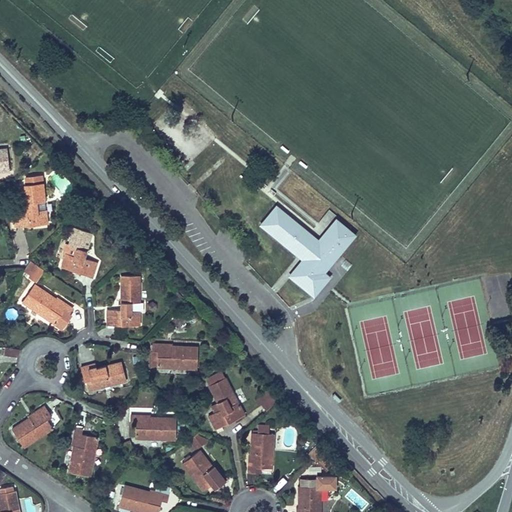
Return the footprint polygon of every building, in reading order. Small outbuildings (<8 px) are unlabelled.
[(35,46),(46,35),(34,24),(24,35),(35,46)] [(100,96),(109,107),(120,98),(111,87),(100,96)] [(12,217),(14,232),(46,230),(45,214),(37,214),(37,207),(44,207),(42,188),(24,189),(26,215),(12,217)] [(300,260),(286,277),(313,298),(330,277),(324,273),(355,235),(335,218),(317,239),(275,205),(258,226),(300,260)] [(88,236),(70,230),(56,269),(88,280),(94,264),(80,260),(88,236)] [(31,261),(23,274),(36,282),(44,269),(31,261)] [(21,303),(49,324),(58,312),(63,316),(68,309),(53,297),(51,299),(34,286),(21,303)] [(135,288),(116,286),(115,310),(103,310),(102,326),(134,327),(135,313),(128,313),(128,305),(135,305),(135,288)] [(63,316),(58,312),(49,324),(55,330),(65,317),(63,316)] [(152,353),(151,368),(185,371),(191,371),(192,349),(166,348),(165,346),(146,345),(146,352),(152,353)] [(0,355),(13,358),(15,350),(0,347),(0,355)] [(82,382),(84,393),(122,385),(118,363),(93,367),(92,362),(77,366),(80,383),(82,382)] [(201,380),(216,410),(200,418),(208,432),(239,415),(215,372),(201,380)] [(267,399),(258,390),(248,401),(257,410),(267,399)] [(341,401),(334,394),(331,397),(337,404),(341,401)] [(20,447),(49,429),(40,415),(44,412),(40,405),(21,417),(22,419),(8,428),(20,447)] [(169,440),(169,419),(144,419),(144,417),(123,417),(123,425),(128,425),(128,440),(169,440)] [(260,426),(249,425),(249,433),(259,434),(260,426)] [(85,477),(93,438),(78,434),(79,430),(74,428),(67,446),(70,447),(64,471),(85,477)] [(249,433),(242,433),(239,472),(249,472),(249,467),(264,468),(266,435),(259,434),(249,433)] [(194,435),(192,447),(203,448),(205,436),(194,435)] [(295,449),(314,467),(321,459),(302,442),(295,449)] [(218,482),(193,450),(176,464),(197,491),(209,482),(212,487),(218,482)] [(0,511),(19,511),(18,511),(10,511),(9,505),(16,503),(12,485),(0,487),(0,511)] [(165,489),(150,485),(148,493),(163,497),(165,489)] [(148,493),(119,486),(113,507),(132,511),(153,511),(156,501),(162,502),(163,497),(148,493)] [(312,511),(313,489),(290,487),(289,511),(312,511)]
